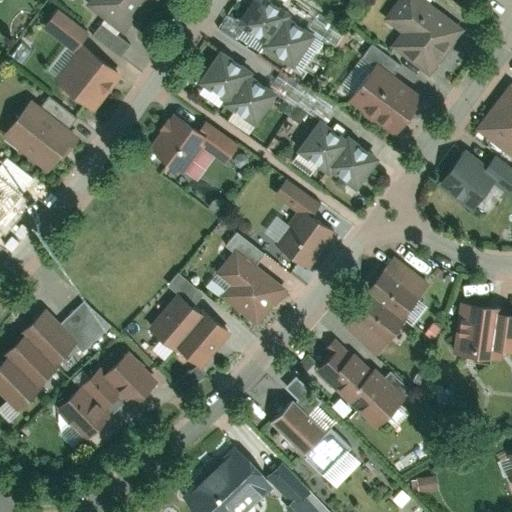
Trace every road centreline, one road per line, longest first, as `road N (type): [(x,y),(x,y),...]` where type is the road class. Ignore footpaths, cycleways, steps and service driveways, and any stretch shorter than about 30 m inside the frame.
road 1 (residential): [(385,209),(209,414),(80,511)]
road 2 (residential): [(212,4),(63,206),(0,277)]
road 3 (residential): [(502,51),(385,209)]
road 4 (residential): [(385,209),(443,246),(511,264)]
